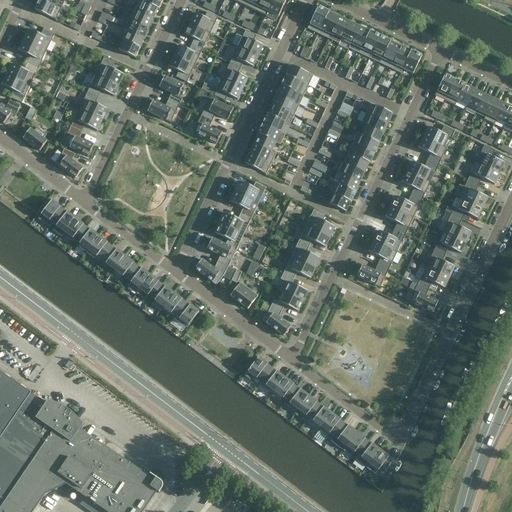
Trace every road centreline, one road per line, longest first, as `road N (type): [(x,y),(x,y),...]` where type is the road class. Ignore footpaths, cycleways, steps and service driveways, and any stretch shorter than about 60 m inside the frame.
road 1 (residential): [(440,50),(290,359)]
road 2 (residential): [(173,270),(304,0)]
road 3 (tertiary): [(225,449),(0,277)]
road 4 (residential): [(399,431),(511,199)]
road 5 (residential): [(180,0),(82,200)]
road 6 (residential): [(290,359),(173,270)]
road 7 (residential): [(399,431),(385,433),(290,359)]
